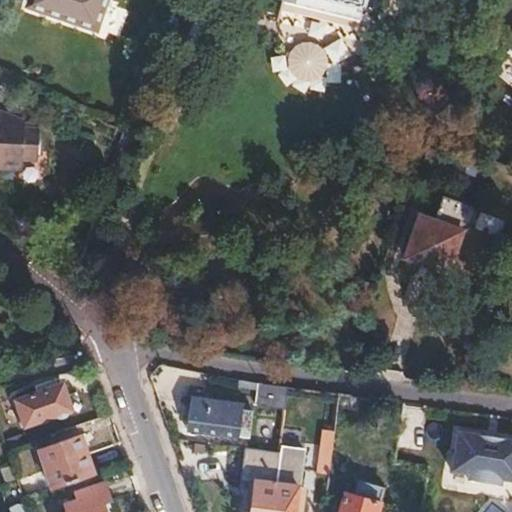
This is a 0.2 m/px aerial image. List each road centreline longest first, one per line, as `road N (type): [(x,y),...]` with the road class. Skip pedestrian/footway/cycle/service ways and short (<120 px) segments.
road 1 (residential): [(511,405),(110,348)]
road 2 (residential): [(110,348),(169,511)]
road 3 (residential): [(0,251),(110,348)]
